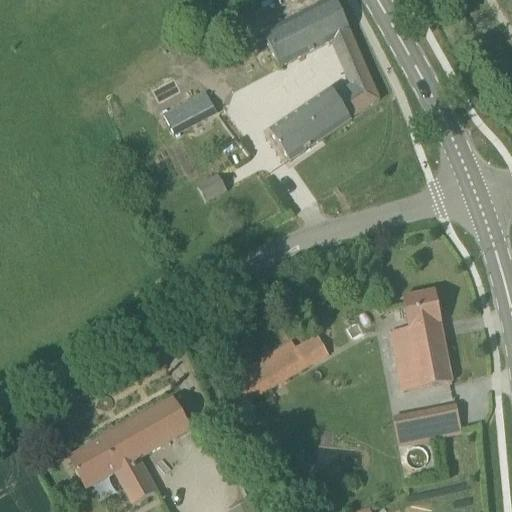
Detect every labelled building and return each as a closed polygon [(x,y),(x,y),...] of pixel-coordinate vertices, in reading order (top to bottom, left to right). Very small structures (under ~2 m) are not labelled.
[(30,0),(37,13),(51,6),(50,4),(58,0),(30,0)] [(276,104),(258,117),(290,164),(351,122),(351,121),(379,101),(335,0),(331,0),(263,30),(278,64),(330,42),(350,87),(335,98),(330,91),(288,121),(276,104)] [(205,93),(163,115),(174,138),(216,116),(205,93)] [(160,201),(204,180),(183,134),(138,155),(160,201)] [(204,203),(225,192),(217,177),(197,188),(204,203)] [(390,333),(402,394),(452,384),(440,325),(441,324),(435,293),(402,299),(408,330),(390,333)] [(237,410),(328,357),(317,338),(296,351),(291,343),(222,384),(237,410)] [(139,462),(191,433),(173,401),(68,460),(86,492),(115,476),(132,506),(156,492),(139,462)] [(456,408),(406,418),(392,420),(398,448),(462,435),(456,408)]
